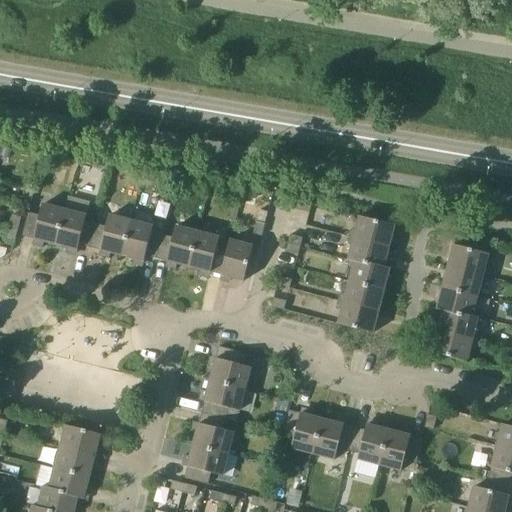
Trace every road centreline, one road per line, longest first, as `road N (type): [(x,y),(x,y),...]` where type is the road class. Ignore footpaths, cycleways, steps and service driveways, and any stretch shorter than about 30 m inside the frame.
road 1 (tertiary): [(494,161),(0,75)]
road 2 (residential): [(511,397),(401,372),(363,386),(331,378),(306,346),(245,326)]
road 3 (residential): [(123,511),(153,443),(176,323)]
road 4 (residential): [(176,323),(24,285)]
road 5 (residential): [(245,326),(285,187)]
